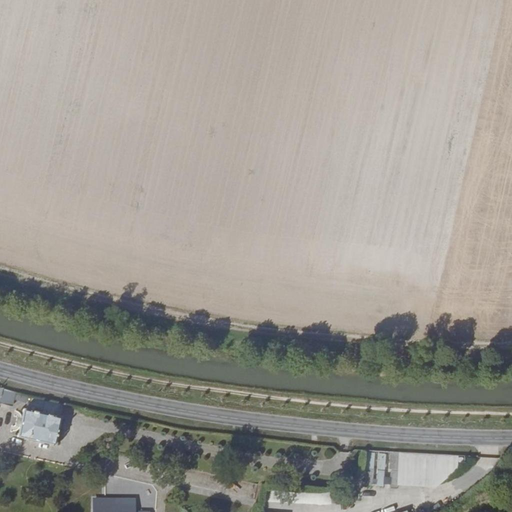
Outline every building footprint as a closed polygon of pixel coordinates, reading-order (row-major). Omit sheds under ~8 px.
[(16,401),(20,388),(9,385),(4,399),(16,401)] [(65,415),(30,407),(22,436),(58,444),(65,415)] [(366,484),(449,486),(449,473),(459,473),(460,454),(368,451),(366,484)] [(332,505),(332,489),(267,486),(266,501),(332,505)] [(135,511),(137,488),(121,487),(119,511),(135,511)]
